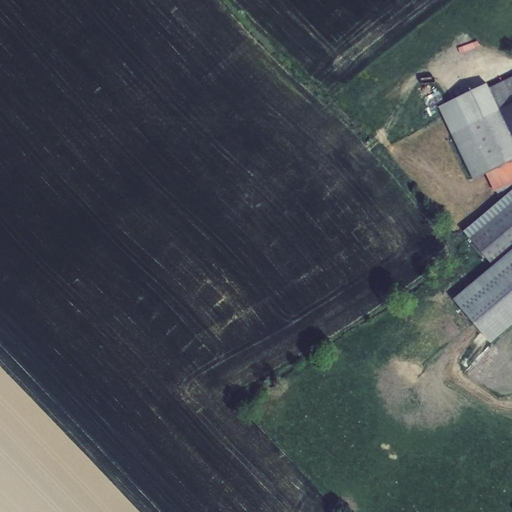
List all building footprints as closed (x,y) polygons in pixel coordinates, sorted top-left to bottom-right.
[(511,77),(490,88),(500,110),(511,133),(511,77)] [(440,105),(474,179),(487,173),(511,160),(511,133),(500,110),(490,88),(488,83),(440,105)] [(511,160),(487,173),(495,190),(511,182),(511,160)] [(511,190),(464,231),(495,267),(511,252),(511,190)] [(511,252),(495,267),(457,300),(491,340),(511,321),(511,252)]
